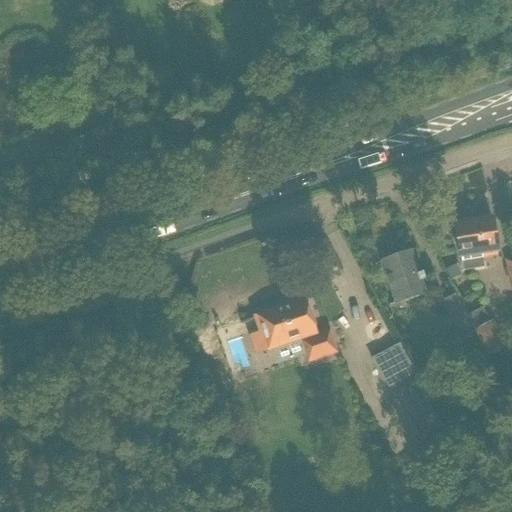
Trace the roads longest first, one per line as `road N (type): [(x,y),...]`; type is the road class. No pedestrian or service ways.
road 1 (primary): [(0,281),(511,100)]
road 2 (unclassified): [(318,208),(511,140)]
